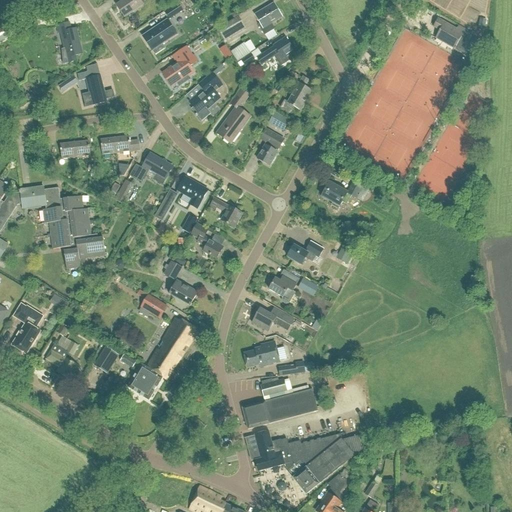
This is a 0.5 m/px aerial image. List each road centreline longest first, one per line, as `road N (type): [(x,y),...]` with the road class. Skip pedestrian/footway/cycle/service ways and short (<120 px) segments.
road 1 (unclassified): [(245,494),(218,367),(221,334),(282,206)]
road 2 (unclassified): [(282,206),(346,88),(299,0)]
road 3 (tertiary): [(144,456),(0,371)]
road 4 (residential): [(0,139),(158,112)]
road 5 (residential): [(282,206),(202,160),(158,112)]
road 6 (residential): [(158,112),(82,0)]
